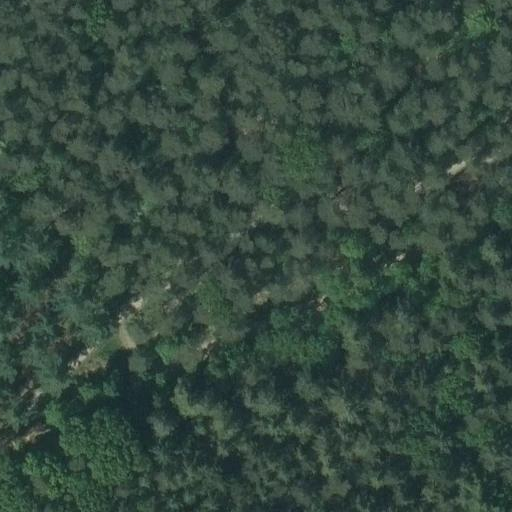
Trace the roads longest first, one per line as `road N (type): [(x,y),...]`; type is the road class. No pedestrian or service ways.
road 1 (track): [(131,391),(180,362),(357,288),(511,199)]
road 2 (track): [(0,172),(71,234),(94,266),(132,364),(131,391)]
road 3 (track): [(391,0),(337,114),(257,196)]
road 4 (track): [(257,196),(188,0)]
road 5 (track): [(228,238),(158,332),(131,391)]
road 6 (track): [(0,473),(131,391)]
